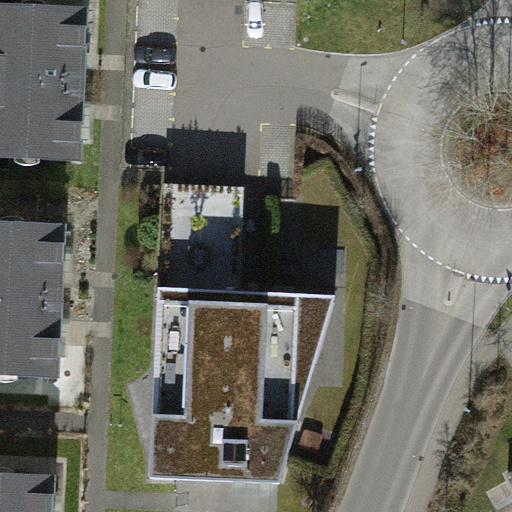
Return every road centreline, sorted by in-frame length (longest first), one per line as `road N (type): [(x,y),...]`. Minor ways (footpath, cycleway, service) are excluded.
road 1 (tertiary): [(481,229),(372,511)]
road 2 (tertiary): [(511,53),(461,61),(424,96),(414,120),(418,176),(433,200),(481,229)]
